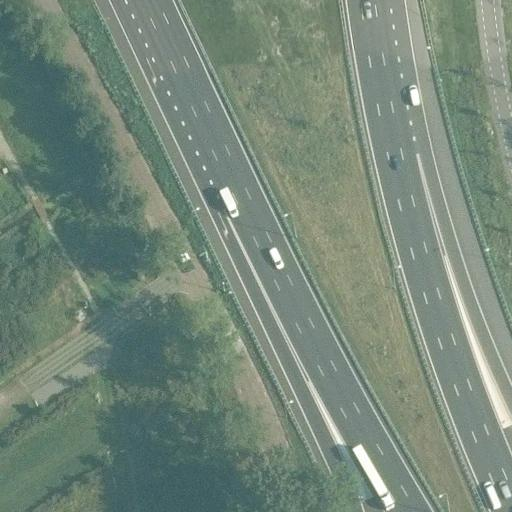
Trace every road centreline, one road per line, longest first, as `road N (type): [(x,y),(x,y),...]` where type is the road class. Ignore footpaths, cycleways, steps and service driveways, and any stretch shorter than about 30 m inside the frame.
road 1 (tertiary): [(288,511),(267,425),(240,365),(40,0)]
road 2 (motorway): [(511,496),(452,350),(396,163)]
road 3 (motorway): [(241,202),(408,511)]
road 4 (motorway): [(241,202),(354,511)]
road 5 (motorway): [(511,402),(396,163)]
road 6 (motorway): [(147,0),(241,202)]
road 7 (motorway): [(396,163),(366,0)]
road 8 (tertiary): [(511,149),(486,0)]
